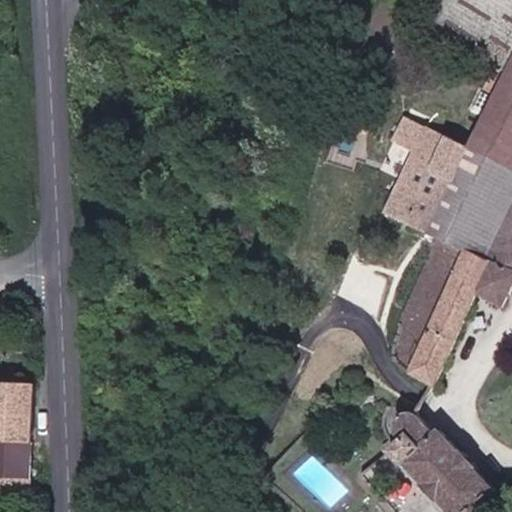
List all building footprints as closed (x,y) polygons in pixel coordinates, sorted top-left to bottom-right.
[(511,69),(511,0),(467,0),(449,41),(511,69)] [(511,93),(485,153),(511,165),(511,93)] [(511,165),(485,153),(421,122),(405,153),(426,163),(399,219),(451,243),(405,330),(399,357),(406,367),(445,389),(489,296),(511,308),(511,268),(504,265),(511,247),(511,165)] [(0,383),(0,511),(15,511),(35,511),(42,385),(0,383)] [(502,511),(497,505),(511,492),(511,489),(494,469),(496,467),(480,449),(477,451),(457,430),(451,434),(435,415),(423,410),(408,424),(420,438),(407,450),(421,465),(425,462),(444,485),(442,486),(456,502),(460,499),(470,511),(502,511)]
